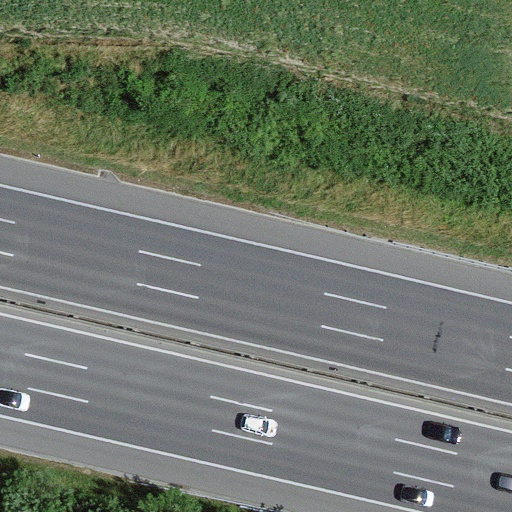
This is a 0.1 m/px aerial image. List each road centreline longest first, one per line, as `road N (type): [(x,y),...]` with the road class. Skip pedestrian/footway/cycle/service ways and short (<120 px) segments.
road 1 (motorway): [(511,355),(0,237)]
road 2 (motorway): [(0,366),(511,483)]
